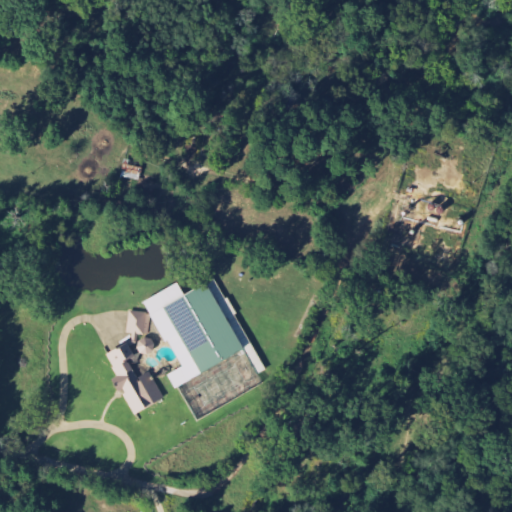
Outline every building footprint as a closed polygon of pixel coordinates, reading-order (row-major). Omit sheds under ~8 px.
[(143,164),(126,160),(122,178),(140,181),(143,164)] [(147,301),(182,370),(170,376),(176,389),(246,353),(211,284),(186,296),(180,285),(147,301)] [(128,334),(138,335),(138,339),(149,340),(152,314),(131,312),(128,334)] [(157,341),(141,340),(141,354),(157,355),(157,341)] [(166,400),(151,373),(140,379),(131,362),(137,358),(130,344),(108,356),(120,378),(114,381),(121,394),(124,392),(136,416),(166,400)]
